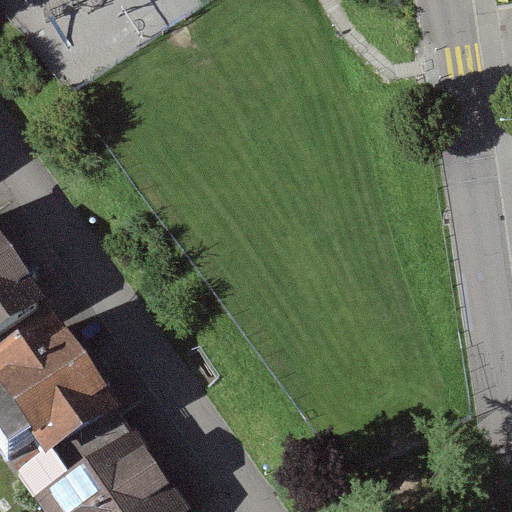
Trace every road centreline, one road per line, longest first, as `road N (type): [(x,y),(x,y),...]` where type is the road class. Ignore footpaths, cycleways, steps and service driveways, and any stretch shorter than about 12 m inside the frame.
road 1 (residential): [(511,455),(442,0)]
road 2 (residential): [(0,134),(69,248),(261,511)]
